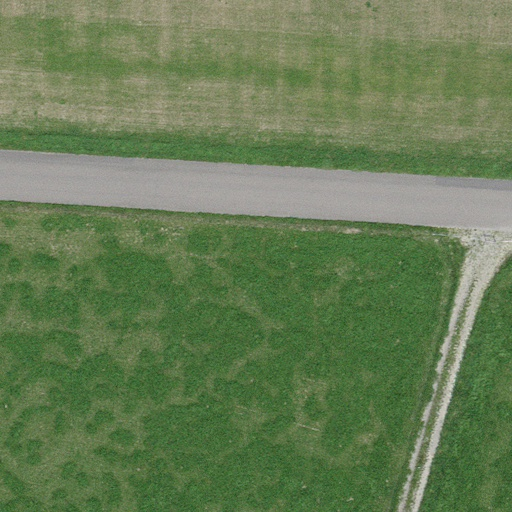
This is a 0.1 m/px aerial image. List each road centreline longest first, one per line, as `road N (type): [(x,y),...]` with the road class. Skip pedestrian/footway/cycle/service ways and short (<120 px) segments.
road 1 (residential): [(511,214),(0,183)]
road 2 (track): [(417,511),(504,214)]
